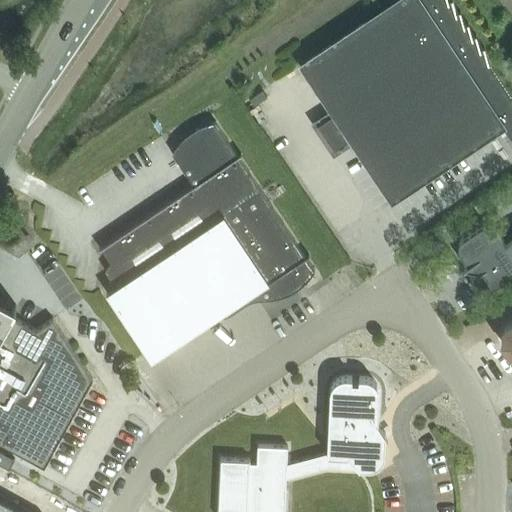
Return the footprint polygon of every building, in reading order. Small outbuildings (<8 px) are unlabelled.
[(511,100),(488,64),(488,63),(484,46),(479,50),(477,34),(472,37),(468,22),(463,26),(460,10),(455,13),(452,0),(448,0),(447,1),(446,0),(397,0),(396,1),(486,135),(502,124),(511,139),(511,100)] [(396,1),(302,63),(335,112),(318,123),(334,148),(352,137),(392,198),(486,135),(396,1)] [(224,213),(260,188),(215,122),(212,122),(208,123),(204,124),(200,126),(197,128),(199,131),(179,145),(200,177),(224,213)] [(174,245),(224,213),(200,177),(151,210),(174,245)] [(174,245),(170,248),(152,260),(198,328),(217,315),(217,316),(269,281),(277,294),(297,281),(300,285),(304,282),(308,278),(311,275),(314,270),(260,188),(224,213),(174,245)] [(152,260),(170,248),(174,245),(151,210),(99,244),(115,268),(107,272),(115,284),(152,260)] [(493,285),(511,272),(511,238),(506,243),(496,228),(490,232),(484,222),(461,237),(460,239),(459,240),(459,241),(458,243),(458,245),(458,246),(459,247),(459,248),(468,262),(464,264),(464,265),(480,268),(480,269),(482,268),(493,285)] [(152,359),(198,328),(152,260),(115,284),(106,291),(152,359)] [(15,312),(0,303),(0,442),(44,466),(93,378),(53,318),(36,329),(12,316),(15,312)] [(511,319),(504,325),(501,340),(509,353),(511,353),(511,319)] [(330,389),(330,391),(327,452),(306,458),(309,470),(325,465),(358,466),(367,467),(370,467),(372,466),(374,466),(376,465),(378,464),(380,462),(381,461),(382,460),(383,458),(384,455),(384,453),(385,433),(378,421),(379,393),(379,392),(379,390),(379,389),(378,387),(377,385),(376,383),(375,381),(374,380),(372,379),(370,378),(366,377),(365,376),(346,376),(343,376),(341,377),(338,378),(336,379),(334,381),(332,383),(331,385),(331,387),(330,389)] [(288,445),(258,444),(257,462),(250,461),(250,458),(220,457),(217,511),(284,511),(286,476),(309,470),(306,458),(287,463),(288,445)] [(0,463),(8,468),(13,459),(0,451),(0,463)] [(0,511),(29,511),(0,495),(0,511)]
